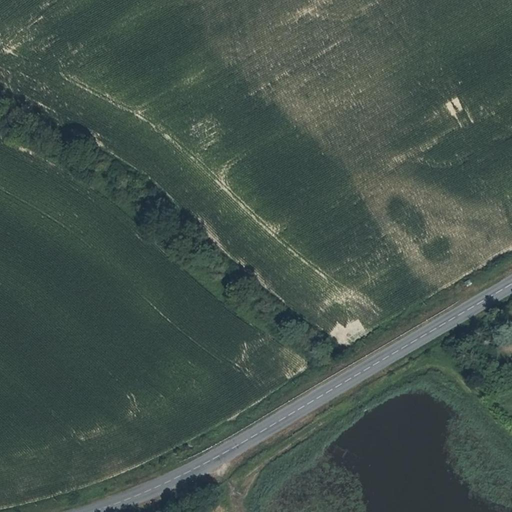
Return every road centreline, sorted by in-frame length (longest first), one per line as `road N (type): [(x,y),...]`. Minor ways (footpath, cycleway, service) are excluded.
road 1 (secondary): [(97,511),(156,492),(511,284)]
road 2 (track): [(511,434),(465,386),(424,370),(254,471),(242,511)]
